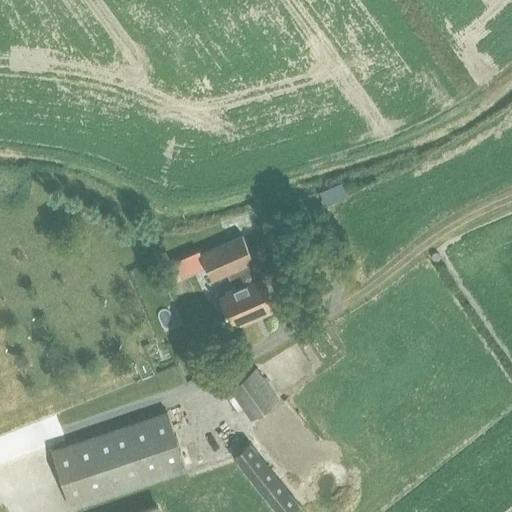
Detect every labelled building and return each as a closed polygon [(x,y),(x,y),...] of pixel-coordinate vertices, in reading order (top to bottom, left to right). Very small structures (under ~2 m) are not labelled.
[(322,189),(328,202),(348,194),(342,181),(322,189)] [(233,327),(274,309),(261,277),(259,278),(252,262),(254,261),(243,235),(201,253),(212,280),(229,273),(236,289),(219,296),(233,327)] [(174,305),(160,311),(169,331),(183,325),(174,305)] [(256,368),(228,387),(250,418),(278,398),(256,368)] [(167,411),(53,450),(72,507),(187,469),(167,411)] [(278,511),(290,511),(300,504),(250,442),(233,456),(278,511)]
